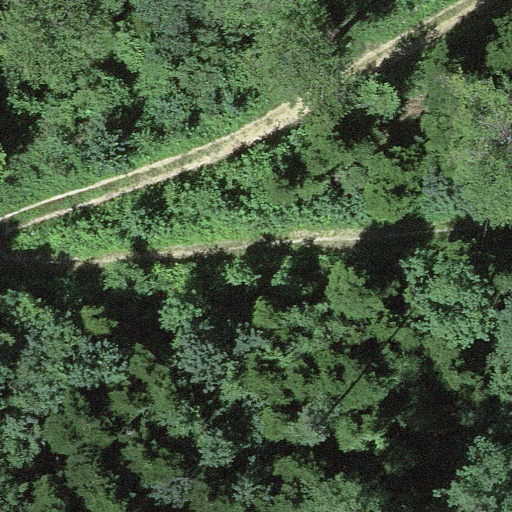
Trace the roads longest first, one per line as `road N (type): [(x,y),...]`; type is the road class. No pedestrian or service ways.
road 1 (track): [(0,229),(272,122),(478,0)]
road 2 (track): [(511,216),(210,248),(0,251)]
